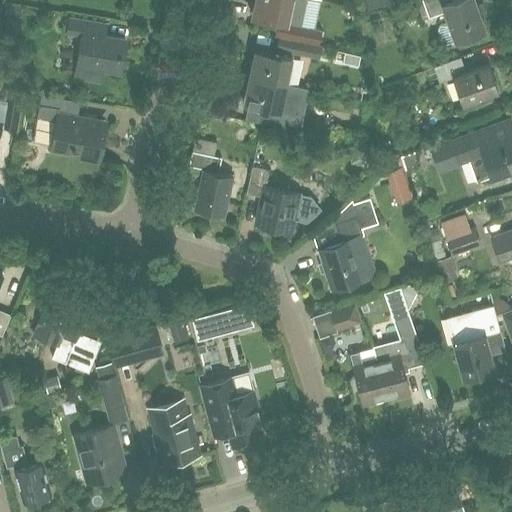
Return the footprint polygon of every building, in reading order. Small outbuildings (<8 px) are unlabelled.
[(286,23),(290,0),(250,0),(250,3),(254,3),(251,15),(278,21),(286,23)] [(386,0),(367,0),(370,14),(389,10),(386,0)] [(456,39),(483,29),(472,0),(421,0),(428,17),(445,11),(449,21),(439,25),(438,29),(443,44),(448,47),(457,43),(456,39)] [(120,70),(125,40),(99,35),(101,23),(69,18),(66,33),(82,36),(75,78),(101,83),(103,68),(120,70)] [(286,23),(278,21),(275,34),(279,35),(279,37),(319,46),(319,45),(322,31),(301,26),(286,23)] [(319,45),(319,46),(279,37),(276,48),(319,58),(322,46),(319,45)] [(248,75),(286,83),(291,56),(254,48),(248,75)] [(465,72),(459,57),(432,67),(438,83),(452,78),(462,104),(497,91),(487,64),(465,72)] [(280,111),(286,83),(248,75),(242,103),(280,111)] [(0,127),(16,130),(23,91),(6,88),(0,126),(0,127)] [(98,161),(104,125),(83,122),(84,117),(57,112),(60,97),(41,94),(38,116),(56,120),(51,149),(70,152),(70,156),(98,161)] [(298,131),(301,116),(283,112),(280,127),(298,131)] [(476,181),(507,170),(508,172),(509,173),(511,175),(511,135),(494,142),(487,126),(449,140),(448,137),(429,144),(439,169),(468,159),(476,181)] [(419,149),(400,154),(406,174),(415,166),(419,159),(419,149)] [(225,215),(233,176),(218,173),(221,156),(191,150),(188,165),(201,168),(193,208),(225,215)] [(305,221),(319,208),(310,196),(298,194),(299,193),(263,185),(267,169),(252,165),(246,193),(261,197),(255,222),(268,225),(267,228),(277,230),(278,227),(291,230),(293,218),(305,221)] [(388,175),(391,182),(400,179),(405,177),(401,167),(394,169),(389,171),(387,172),(388,175)] [(330,291),(376,275),(363,235),(361,229),(378,223),(369,198),(352,203),(356,215),(334,223),(342,245),(317,254),(330,291)] [(451,256),(480,244),(474,226),(444,237),(451,256)] [(511,229),(491,238),(500,262),(511,257),(511,229)] [(443,281),(457,276),(450,256),(436,262),(443,281)] [(0,335),(2,336),(10,315),(0,310),(0,280),(1,277),(0,276),(0,335)] [(415,286),(413,282),(400,286),(404,299),(409,297),(415,286)] [(75,367),(87,337),(76,332),(84,311),(47,296),(35,326),(32,334),(57,344),(51,357),(75,367)] [(192,317),(197,339),(253,324),(247,303),(192,317)] [(359,317),(354,303),(331,310),(336,325),(359,317)] [(488,347),(504,342),(497,314),(494,304),(447,317),(449,324),(443,325),(448,344),(454,342),(463,376),(494,368),(488,347)] [(511,308),(501,312),(511,340),(511,341),(511,308)] [(407,345),(418,341),(411,318),(399,323),(407,345)] [(114,366),(148,356),(162,352),(155,325),(141,329),(106,338),(114,366)] [(376,359),(387,398),(410,391),(404,368),(416,365),(412,350),(376,359)] [(387,398),(376,359),(363,363),(359,351),(349,354),(363,404),(387,398)] [(115,374),(112,363),(94,367),(97,379),(114,374),(115,374)] [(0,403),(13,403),(12,375),(0,374),(0,403)] [(115,374),(114,374),(97,379),(108,423),(128,418),(115,374)] [(213,438),(228,434),(231,445),(239,443),(240,447),(255,443),(254,439),(261,437),(258,425),(262,424),(253,390),(236,395),(231,377),(199,385),(213,438)] [(199,454),(188,414),(186,414),(183,403),(182,397),(147,406),(162,464),(199,454)] [(86,481),(124,471),(111,425),(73,435),(86,481)] [(49,494),(44,475),(47,474),(45,464),(41,465),(40,460),(28,464),(23,444),(19,445),(17,435),(0,439),(0,445),(6,466),(12,464),(22,502),(36,498),(37,501),(47,499),(47,495),(49,494)] [(461,506),(458,496),(430,504),(432,511),(475,511),(473,503),(461,506)]
